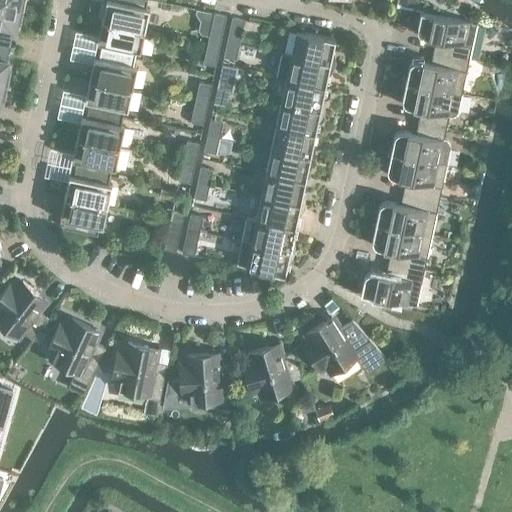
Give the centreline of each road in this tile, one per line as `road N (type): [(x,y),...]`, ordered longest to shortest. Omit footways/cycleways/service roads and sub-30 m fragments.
road 1 (residential): [(66,0),(28,178),(45,242),(106,288),(186,313),(275,304),(322,271)]
road 2 (residential): [(322,271),(381,38),(251,0)]
